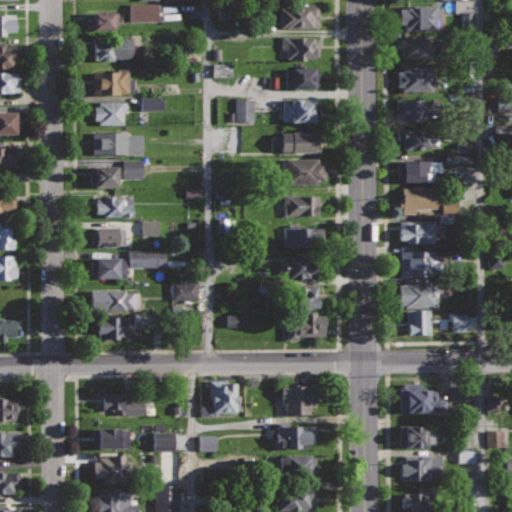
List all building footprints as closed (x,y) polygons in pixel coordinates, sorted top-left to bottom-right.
[(477,0),(471,0),(453,0),(454,13),(461,13),(461,27),(476,28),(477,0)] [(313,3),(280,4),(280,26),(318,26),(318,5),(313,5),(313,3)] [(156,22),(156,4),(128,4),(128,21),(156,22)] [(436,5),(403,5),(403,7),(399,7),(399,23),(403,23),(403,29),(436,29),(436,17),(441,17),(441,6),(436,6),(436,5)] [(113,12),(88,11),(87,28),(112,29),(113,12)] [(0,35),(5,35),(5,31),(15,30),(15,13),(0,13),(0,35)] [(319,36),(281,35),(281,49),(286,49),(286,57),(318,58),(319,36)] [(132,36),(94,36),(94,59),(132,58),(132,36)] [(432,36),(399,37),(399,49),(402,49),(402,58),(439,57),(439,40),(432,40),(432,36)] [(18,43),(0,43),(0,67),(14,67),(14,58),(19,58),(18,43)] [(230,78),(230,65),(212,65),(212,78),(230,78)] [(432,65),(401,66),(401,70),(396,71),(396,86),(401,86),(401,91),(433,90),(432,65)] [(314,67),(285,67),(285,87),(314,87),(314,67)] [(129,68),(113,68),(113,71),(94,71),(95,93),(135,93),(135,79),(129,79),(129,68)] [(20,70),(0,70),(0,91),(21,91),(20,70)] [(162,97),(140,97),(140,111),(162,110),(162,97)] [(314,98),(281,98),(281,121),(313,121),(314,98)] [(424,98),(395,99),(395,121),(423,120),(423,117),(431,117),(431,101),(424,101),(424,98)] [(127,99),(98,100),(98,105),(93,105),(94,119),(97,119),(97,123),(123,122),(123,113),(127,113),(127,99)] [(252,122),(252,100),(233,100),(232,121),(252,122)] [(15,111),(0,111),(0,132),(16,132),(16,131),(21,131),(21,113),(15,113),(15,111)] [(423,128),(396,129),(396,140),(404,140),(404,149),(423,148),(423,147),(431,147),(431,132),(423,132),(423,128)] [(126,130),(92,130),(92,151),(142,151),(142,133),(126,133),(126,130)] [(314,130),(274,131),(275,144),(280,144),(280,151),(314,150),(314,130)] [(14,145),(0,145),(0,168),(5,168),(5,165),(15,165),(14,145)] [(469,164),(468,154),(445,155),(445,164),(469,164)] [(315,157),(281,158),(281,183),(314,182),(314,179),(323,179),(323,160),(315,160),(315,157)] [(442,159),(396,160),(397,181),(434,180),(434,171),(442,171),(442,159)] [(142,178),(141,160),(121,161),(122,179),(142,178)] [(116,164),(94,165),(94,167),(89,167),(89,183),(95,183),(95,185),(117,185),(116,164)] [(435,187),(422,187),(422,184),(411,184),(411,187),(403,187),(403,197),(398,198),(398,207),(401,207),(401,214),(415,214),(415,208),(435,208),(435,187)] [(12,191),(0,191),(0,209),(13,209),(12,191)] [(133,197),(114,196),(114,195),(103,195),(103,197),(97,197),(97,212),(104,212),(104,215),(133,216),(133,197)] [(318,195),(283,195),(283,214),(318,214),(318,195)] [(434,220),(399,220),(399,238),(407,238),(407,242),(434,242),(434,220)] [(12,221),(0,221),(0,246),(12,246),(12,221)] [(157,236),(158,221),(141,221),(141,236),(157,236)] [(324,226),(299,226),(299,222),(287,222),(287,226),(282,226),(282,246),(319,246),(319,236),(325,236),(324,226)] [(95,227),(95,230),(89,231),(89,243),(95,243),(95,246),(125,245),(124,226),(95,227)] [(451,254),(452,244),(438,242),(437,253),(451,254)] [(433,250),(399,250),(398,277),(440,277),(440,256),(433,256),(433,250)] [(164,266),(163,252),(127,253),(127,267),(164,266)] [(15,254),(0,254),(0,277),(16,277),(15,254)] [(126,257),(95,257),(95,260),(89,260),(89,275),(95,275),(95,277),(126,277),(126,257)] [(280,257),(280,273),(288,273),(288,278),(310,278),(310,274),(320,274),(320,257),(280,257)] [(487,268),(501,268),(501,258),(487,258),(487,268)] [(442,279),(403,280),(404,284),(398,284),(398,305),(404,305),(404,307),(436,307),(436,292),(442,292),(442,279)] [(170,301),(196,300),(196,282),(170,283),(170,301)] [(259,295),(269,296),(269,282),(259,282),(259,295)] [(317,283),(293,285),(294,308),(319,307),(317,283)] [(125,288),(89,289),(90,305),(95,305),(96,310),(139,309),(139,291),(125,292),(125,288)] [(440,307),(398,309),(398,335),(441,334),(440,307)] [(312,310),(281,311),(282,336),(324,335),(323,315),(312,316),(312,310)] [(177,314),(178,336),(198,335),(197,313),(177,314)] [(243,315),(225,315),(225,328),(244,328),(243,315)] [(466,315),(450,315),(450,331),(466,331),(466,315)] [(128,316),(106,316),(106,320),(95,320),(95,338),(128,337),(128,316)] [(20,318),(0,318),(0,339),(5,339),(5,335),(20,335),(20,318)] [(226,379),(208,379),(208,398),(212,398),(212,410),(234,410),(234,383),(226,383),(226,379)] [(421,383),(403,383),(398,387),(398,411),(429,410),(429,409),(443,409),(443,399),(436,399),(435,389),(421,389),(421,383)] [(308,386),(280,385),(280,403),(284,403),(284,412),(308,412),(308,386)] [(128,391),(101,392),(101,409),(115,409),(116,413),(143,412),(142,399),(128,399),(128,391)] [(498,411),(499,397),(485,397),(484,411),(498,411)] [(18,398),(0,398),(0,419),(14,419),(14,412),(18,412),(18,398)] [(288,421),(275,421),(275,445),(304,446),(304,442),(313,442),(313,424),(288,424),(288,421)] [(434,425),(399,425),(399,446),(426,445),(426,443),(434,443),(434,425)] [(118,426),(92,426),(92,446),(128,446),(128,429),(118,429),(118,426)] [(19,431),(0,431),(0,454),(10,454),(10,449),(14,448),(14,446),(19,446),(19,431)] [(485,448),(502,447),(501,431),(485,431),(485,448)] [(215,436),(197,436),(197,451),(215,452),(215,436)] [(152,452),(172,452),(172,438),(152,438),(152,452)] [(456,463),(474,463),(474,450),(457,450),(456,463)] [(124,454),(111,454),(111,456),(97,456),(97,460),(92,460),(92,476),(101,476),(101,481),(114,481),(114,480),(124,480),(124,475),(132,475),(132,458),(124,458),(124,454)] [(314,454),(278,454),(278,476),(313,476),(314,454)] [(441,456),(405,455),(405,463),(400,463),(400,474),(408,474),(408,478),(429,478),(429,475),(437,475),(437,464),(441,464),(441,456)] [(18,470),(0,470),(0,491),(13,491),(13,486),(15,486),(15,483),(19,483),(18,470)] [(153,511),(176,511),(177,485),(154,485),(153,511)] [(313,486),(275,487),(276,509),(297,508),(297,511),(314,511),(313,486)] [(435,488),(418,488),(418,492),(400,492),(400,506),(410,506),(410,510),(421,509),(421,506),(436,505),(435,488)] [(130,489),(97,490),(97,495),(93,495),(93,511),(102,511),(137,511),(137,504),(130,504),(130,489)]
